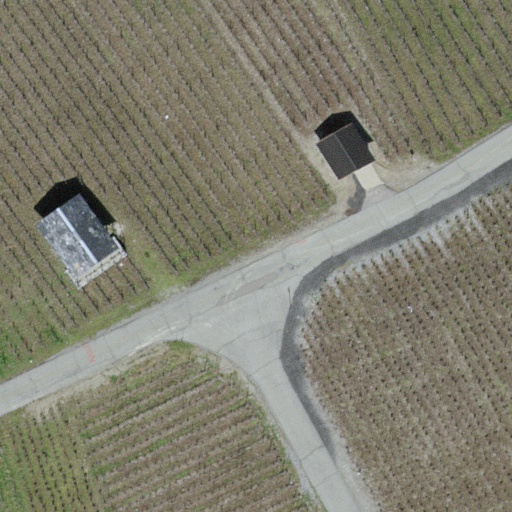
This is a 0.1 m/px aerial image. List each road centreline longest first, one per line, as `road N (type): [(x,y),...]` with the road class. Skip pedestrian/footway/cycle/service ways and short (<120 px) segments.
road 1 (unclassified): [(511,140),(223,294)]
road 2 (unclassified): [(223,294),(342,511)]
road 3 (unclassified): [(223,294),(0,400)]
